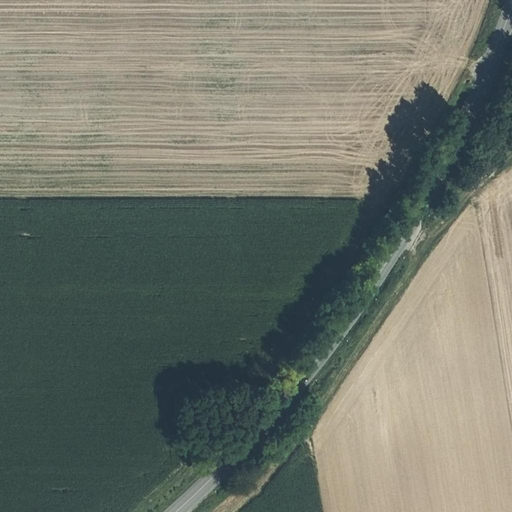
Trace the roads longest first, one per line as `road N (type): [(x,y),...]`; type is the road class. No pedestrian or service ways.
road 1 (secondary): [(511,9),(422,205),(335,339),(176,511)]
road 2 (track): [(511,158),(418,243),(402,237)]
